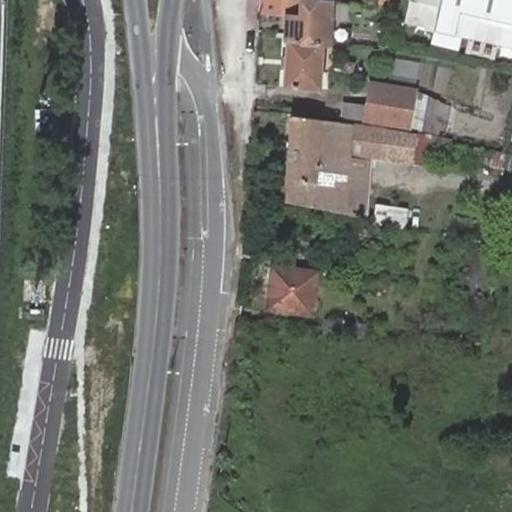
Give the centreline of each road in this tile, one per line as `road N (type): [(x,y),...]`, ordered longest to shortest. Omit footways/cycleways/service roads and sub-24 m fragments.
road 1 (secondary): [(158,105),(157,319),(131,511)]
road 2 (residential): [(186,511),(215,238)]
road 3 (unclassified): [(215,238),(213,112),(171,36)]
